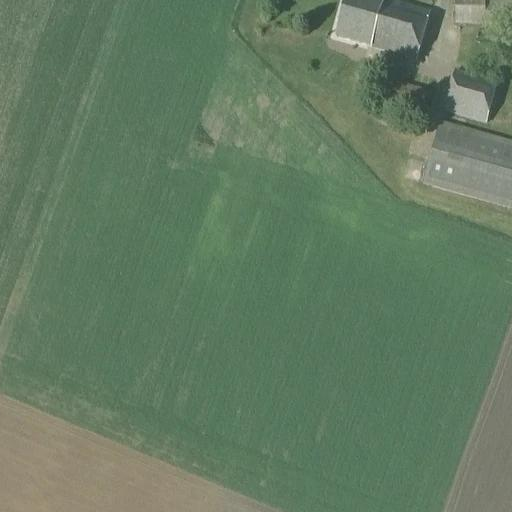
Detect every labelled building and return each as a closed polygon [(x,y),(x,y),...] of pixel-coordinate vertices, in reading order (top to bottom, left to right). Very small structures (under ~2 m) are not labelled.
[(345,0),(335,39),(370,49),(415,62),(429,13),(386,1),(382,0),(345,0)] [(511,0),(453,0),(454,25),(511,25),(511,0)] [(380,65),(391,68),(394,59),(383,56),(380,65)] [(485,125),(488,118),(495,91),(497,83),(454,71),(441,113),(485,125)] [(420,120),(428,92),(388,81),(380,111),(420,120)] [(511,142),(439,122),(421,186),(511,211),(511,142)]
